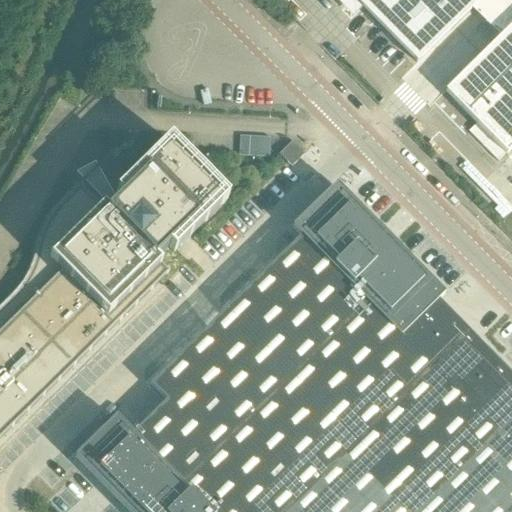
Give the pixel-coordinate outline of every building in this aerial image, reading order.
[(511,0),(352,0),(416,64),(481,0),(511,0),(511,26),(444,93),(476,126),(468,133),(497,162),(505,155),(506,156),(507,155),(511,149),(511,0)] [(113,35),(122,40),(124,35),(116,30),(113,35)] [(270,139),(239,137),(238,158),(269,159),(270,139)] [(0,439),(167,274),(154,261),(167,249),(173,254),(227,201),(169,142),(115,195),(120,201),(107,213),(79,185),(59,204),(56,208),(52,212),(49,217),(46,222),(43,227),(41,232),(39,237),(37,242),(35,248),(33,260),(31,265),(29,270),(27,275),(24,280),(21,284),(18,289),(15,293),(11,297),(0,307),(0,439)] [(304,156),(292,143),(278,156),(291,169),(304,156)] [(74,460),(125,511),(511,511),(511,378),(437,303),(443,297),(335,187),(291,230),(299,239),(188,348),(184,345),(173,355),(177,359),(149,387),(165,403),(132,436),(115,419),(74,460)]
